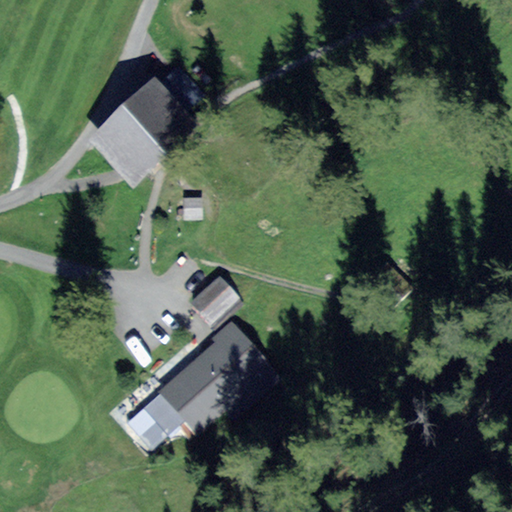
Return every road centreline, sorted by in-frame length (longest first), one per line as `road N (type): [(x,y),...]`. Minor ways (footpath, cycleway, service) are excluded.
road 1 (track): [(0,205),(46,182),(70,158),(135,50),(152,0)]
road 2 (track): [(363,511),(446,457),(511,379)]
road 3 (residential): [(0,250),(138,280)]
